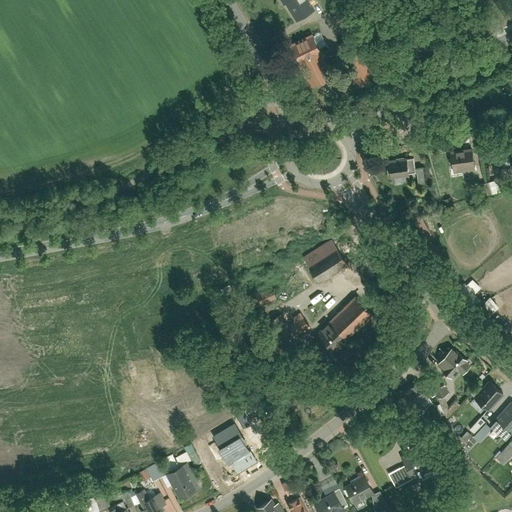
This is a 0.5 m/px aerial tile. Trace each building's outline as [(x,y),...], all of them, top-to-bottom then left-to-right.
[(279,0),(294,23),(315,10),(308,0),(279,0)] [(322,50),(314,33),(292,43),(301,61),(299,62),(311,87),(330,77),(318,53),(322,50)] [(340,57),(355,90),(375,80),(360,48),(340,57)] [(473,146),(451,149),(454,172),(476,168),(473,146)] [(407,158),(387,159),(388,181),(409,179),(407,158)] [(432,165),(418,166),(419,183),(433,182),(432,165)] [(499,178),(490,180),(493,192),(502,189),(499,178)] [(315,264),(325,278),(342,266),(333,252),(315,264)] [(460,292),(468,300),(482,287),(473,278),(460,292)] [(262,301),(276,299),(275,287),(260,288),(262,301)] [(476,293),(468,301),(476,308),(480,304),(490,315),(500,306),(491,297),(485,302),(476,293)] [(331,320),(349,339),(375,313),(357,295),(331,320)] [(310,331),(300,316),(282,328),(292,343),(310,331)] [(332,355),(349,339),(331,320),(314,337),(332,355)] [(455,384),(473,365),(452,346),(434,365),(455,384)] [(504,392),(491,380),(475,397),(489,409),(504,392)] [(429,395),(419,381),(402,393),(412,406),(411,406),(417,416),(425,410),(419,402),(429,395)] [(511,432),(511,400),(492,422),(508,436),(511,432)] [(167,417),(170,433),(178,432),(177,426),(182,425),(180,415),(167,417)] [(481,437),(492,425),(482,415),(471,428),(481,437)] [(246,442),(235,423),(214,435),(221,447),(220,448),(228,463),(231,461),(237,473),(258,461),(251,449),(249,451),(245,443),(246,442)] [(187,451),(177,456),(181,464),(191,459),(193,464),(201,460),(192,443),(185,447),(187,451)] [(406,460),(414,477),(433,468),(425,451),(406,460)] [(144,480),(152,476),(154,480),(166,474),(160,461),(139,471),(144,480)] [(167,473),(181,498),(197,488),(184,464),(167,473)] [(366,475),(346,484),(355,503),(375,493),(366,475)] [(347,511),(336,490),(315,501),(320,511),(347,511)] [(141,501),(145,511),(162,511),(165,511),(156,494),(141,501)] [(310,511),(302,496),(286,504),(290,511),(310,511)] [(283,511),(275,497),(257,507),(260,511),(283,511)]
